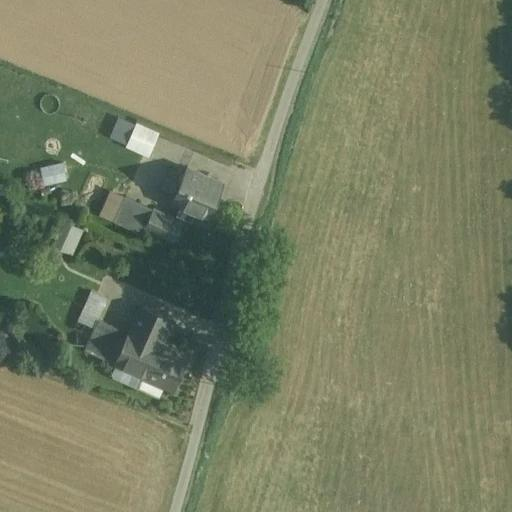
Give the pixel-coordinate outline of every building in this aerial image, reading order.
[(128,142),(137,120),(120,113),(111,135),(128,142)] [(151,155),(162,130),(139,120),(128,145),(151,155)] [(67,161),(42,165),(45,183),(70,179),(67,161)] [(183,169),(168,204),(209,221),(224,186),(183,169)] [(113,186),(102,211),(178,245),(189,220),(113,186)] [(62,218),(53,244),(76,252),(85,226),(62,218)] [(97,326),(110,296),(93,288),(79,319),(97,326)] [(114,368),(174,394),(191,354),(167,343),(177,320),(141,305),(114,368)]
